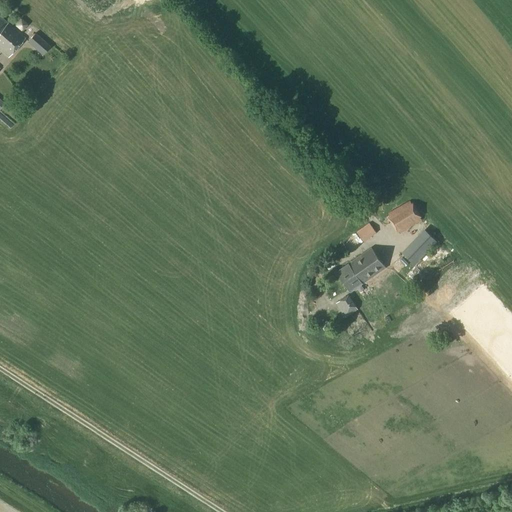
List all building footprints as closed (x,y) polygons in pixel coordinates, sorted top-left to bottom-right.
[(0,49),(8,57),(24,39),(0,17),(0,49)] [(27,41),(35,48),(41,41),(33,34),(27,41)] [(400,233),(420,220),(409,202),(389,214),(400,233)] [(363,243),(377,233),(369,223),(356,232),(363,243)] [(413,264),(435,241),(425,231),(403,254),(413,264)] [(335,249),(338,255),(346,251),(343,245),(335,249)] [(350,292),(385,268),(371,248),(336,273),(350,292)] [(346,317),(357,309),(348,295),(336,303),(346,317)] [(326,321),(320,325),(324,331),(330,327),(326,321)]
